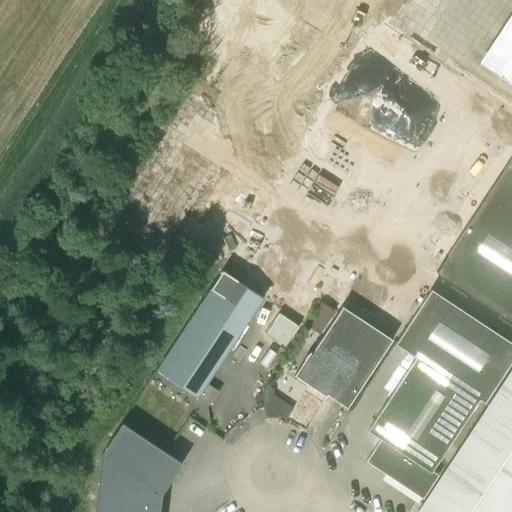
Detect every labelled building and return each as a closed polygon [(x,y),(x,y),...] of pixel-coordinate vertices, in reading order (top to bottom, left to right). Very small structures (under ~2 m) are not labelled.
[(511,53),(498,76),(511,85),(511,53)] [(511,156),(436,272),(511,322),(511,156)] [(244,235),(328,281),(351,238),(267,193),(244,235)] [(173,345),(156,371),(162,376),(208,406),(209,406),(209,405),(218,392),(205,383),(207,381),(214,370),(226,352),(262,298),(222,271),(173,345)] [(438,475),(431,471),(479,399),(483,402),(511,359),(511,343),(431,290),(395,343),(416,357),(367,430),(380,439),(365,462),(422,499),(438,475)] [(334,311),(320,302),(305,326),(319,335),(334,311)] [(311,353),(309,351),(294,375),(325,396),(326,394),(346,408),(391,340),(341,306),(311,353)] [(511,511),(511,368),(417,511),(511,511)] [(260,414),(285,418),(288,400),(263,396),(260,414)] [(158,511),(161,494),(182,463),(122,423),(101,454),(94,511),(158,511)]
